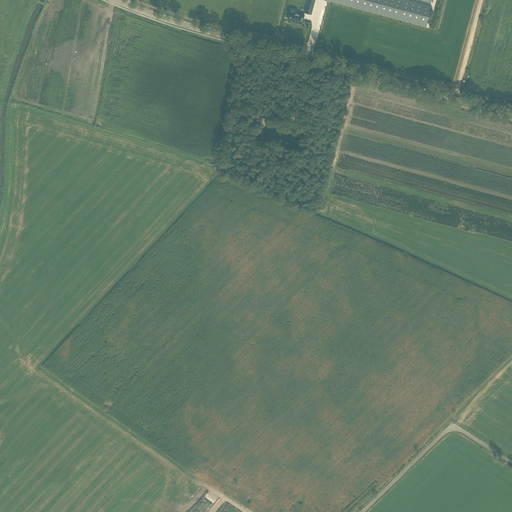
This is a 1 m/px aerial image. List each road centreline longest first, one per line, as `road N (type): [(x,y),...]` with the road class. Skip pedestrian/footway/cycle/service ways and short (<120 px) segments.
road 1 (tertiary): [(455,97),(113,0)]
road 2 (unclassified): [(511,463),(449,429),(362,511)]
